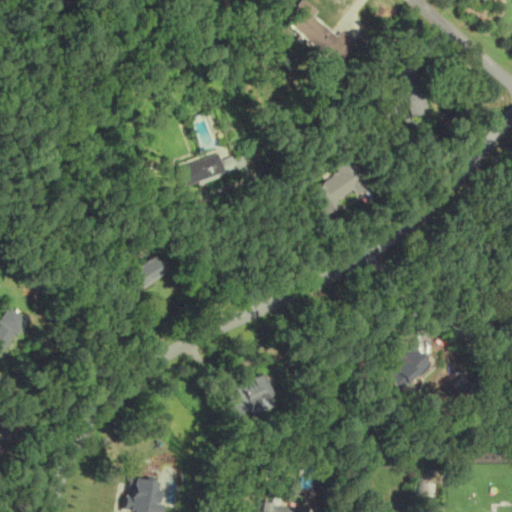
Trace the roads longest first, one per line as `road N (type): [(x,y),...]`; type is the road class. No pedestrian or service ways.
road 1 (residential): [(48,511),(77,441),(129,380),(382,244),(427,208),(511,115)]
road 2 (residential): [(511,84),(414,0)]
